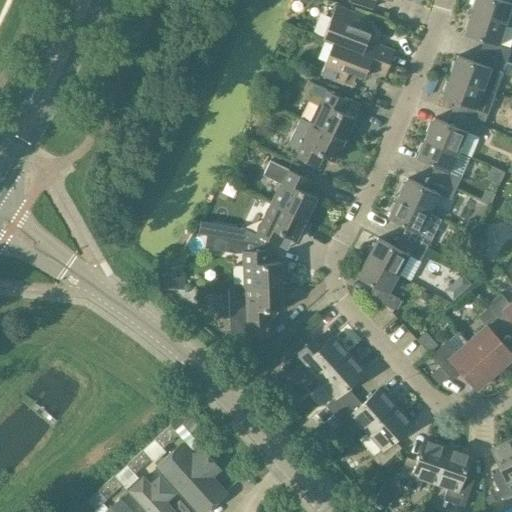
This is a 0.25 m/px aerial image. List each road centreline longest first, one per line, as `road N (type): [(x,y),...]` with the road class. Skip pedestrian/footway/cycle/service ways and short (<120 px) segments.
road 1 (residential): [(511,397),(465,409),(429,396),(344,305),(334,280),(340,242),(403,116),(444,0)]
road 2 (unclassified): [(337,511),(265,427),(0,220)]
road 3 (secondary): [(0,193),(97,0)]
road 4 (secondary): [(60,0),(0,133)]
